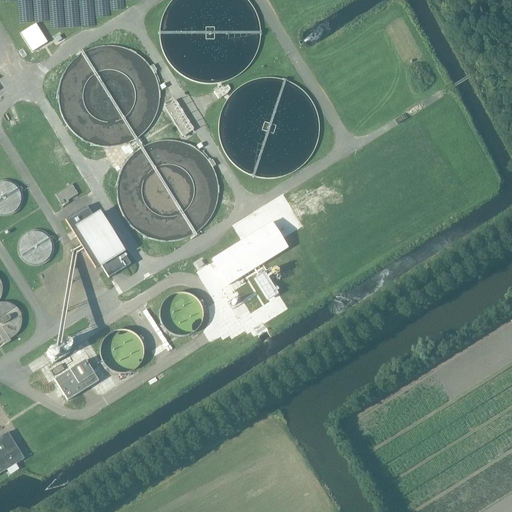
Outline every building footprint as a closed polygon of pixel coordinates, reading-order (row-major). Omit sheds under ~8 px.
[(35,24),(21,33),(32,52),(47,43),(35,24)] [(222,87),(214,92),(218,99),(227,94),(230,90),(227,86),(222,87)] [(174,101),(162,108),(182,138),(193,131),(174,101)] [(0,214),(2,215),(9,215),(14,212),(17,209),(20,204),(21,199),(20,194),(17,189),(14,186),(9,183),(4,182),(0,183),(0,214)] [(71,185),(54,195),(62,207),(68,203),(67,201),(77,195),(71,185)] [(100,265),(108,278),(129,265),(98,213),(92,216),(86,207),(65,220),(94,269),(100,265)] [(273,225),(216,261),(231,285),(289,249),(273,225)] [(17,245),(16,249),(17,253),(18,256),(20,259),(22,262),(25,265),(28,266),(32,267),(35,268),(39,267),(42,266),(45,264),(48,262),(50,259),(52,256),(53,253),(54,249),(53,245),(52,242),(50,239),(48,236),(45,234),(42,232),(39,231),(35,230),(32,231),(28,232),(25,233),(22,236),(20,239),(18,242),(17,245)] [(182,294),(180,294),(176,294),(173,295),(171,296),(167,299),(165,300),(162,304),(160,308),(159,310),(159,315),(159,319),(160,324),(162,327),(164,330),(167,333),(171,335),(174,336),(178,337),(182,337),(185,337),(189,336),(192,334),(194,332),(197,330),(200,326),(202,321),(202,316),(202,313),(201,309),(200,306),(198,303),(196,300),(193,298),(189,296),(186,294),(182,294)] [(113,332),(106,336),(102,342),(100,347),(99,352),(101,361),(105,367),(109,371),(114,373),(121,374),(128,374),(134,371),(139,366),(142,359),(143,353),(141,344),(137,337),(130,332),(122,331),(113,332)] [(53,381),(58,387),(67,402),(98,382),(85,360),(53,381)] [(0,437),(0,473),(23,459),(7,433),(0,437)]
